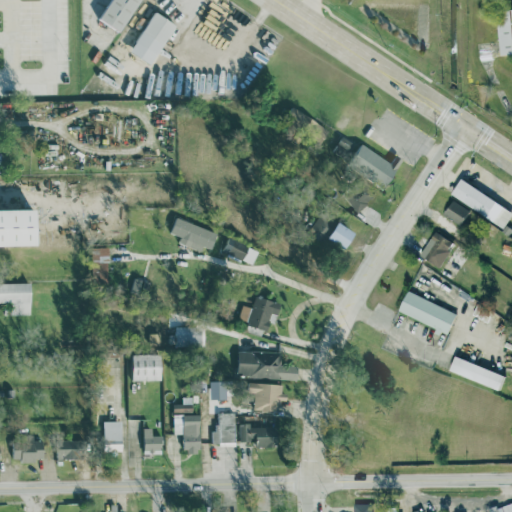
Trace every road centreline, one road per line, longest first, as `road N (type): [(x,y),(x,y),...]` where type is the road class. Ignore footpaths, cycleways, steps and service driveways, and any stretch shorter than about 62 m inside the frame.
road 1 (tertiary): [(0,487),(312,483)]
road 2 (primary): [(274,0),(511,159)]
road 3 (secondary): [(462,126),(342,304)]
road 4 (secondary): [(342,304),(314,418),(312,511)]
road 5 (residential): [(312,483),(511,479)]
